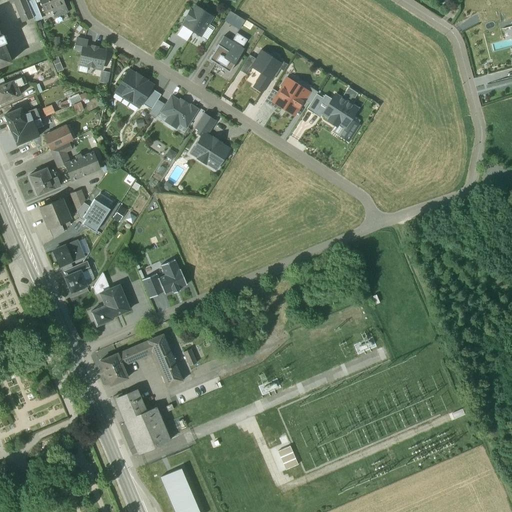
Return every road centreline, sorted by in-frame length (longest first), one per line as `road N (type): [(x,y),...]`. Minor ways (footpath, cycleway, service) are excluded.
road 1 (residential): [(378,224),(358,194),(96,27),(78,0)]
road 2 (residential): [(71,350),(378,224)]
road 3 (residential): [(378,224),(471,189),(483,136),(452,34),(403,0)]
road 4 (track): [(511,495),(398,217)]
road 5 (tertiary): [(0,181),(71,350)]
road 6 (tertiary): [(71,350),(138,511)]
road 7 (track): [(511,282),(398,217)]
